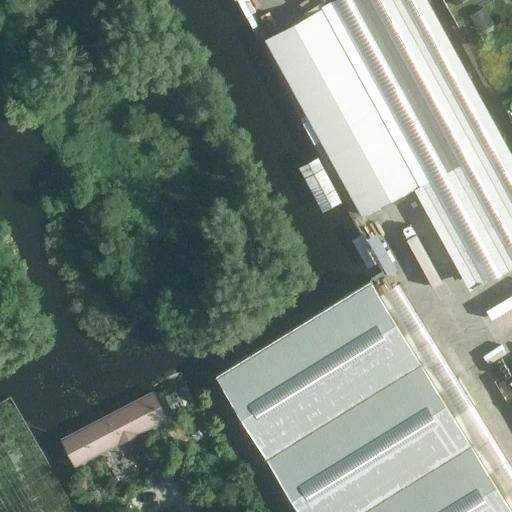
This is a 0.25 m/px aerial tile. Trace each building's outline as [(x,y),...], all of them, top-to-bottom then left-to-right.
[(431,177),(334,0),(331,0),(266,37),(364,215),(431,177)] [(511,247),(376,0),(352,0),(502,271),(511,264),(511,247)] [(511,188),(408,0),(384,0),(511,230),(511,188)] [(511,146),(431,0),(416,0),(511,173),(511,146)] [(470,16),(477,31),(491,25),(483,9),(470,16)] [(511,511),(511,504),(456,413),(474,402),(459,377),(441,388),(373,276),(217,371),(302,511),(511,511)] [(64,440),(76,462),(165,416),(153,394),(64,440)]
